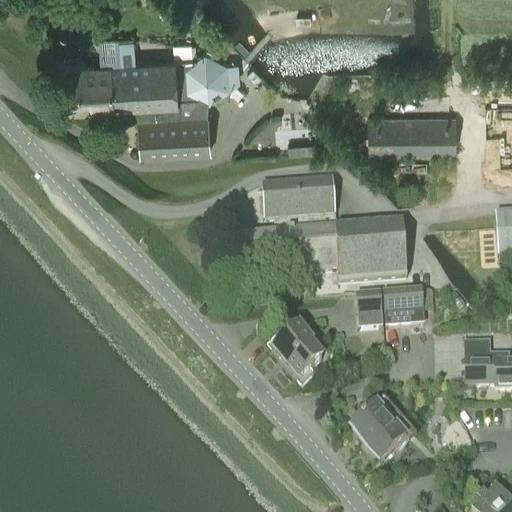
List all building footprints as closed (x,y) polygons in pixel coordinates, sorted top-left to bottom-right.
[(138,121),(141,157),(209,153),(207,117),(207,104),(210,103),(229,89),(227,64),(204,52),(196,57),(196,59),(174,61),(119,65),(117,41),(98,42),(100,66),(66,69),(70,113),(139,107),(140,121),(138,121)] [(367,155),(455,154),(455,118),(367,119),(367,155)] [(337,286),(406,281),(402,227),(334,232),(331,183),(263,188),(265,224),(274,224),(275,236),(231,239),(234,281),(337,274),(337,286)] [(511,216),(494,218),(497,262),(511,260),(511,216)] [(421,294),(383,297),(385,329),(423,326),(421,294)] [(379,297),(356,299),(357,319),(380,317),(379,297)] [(301,382),(310,375),(322,364),(310,350),(314,347),(300,331),(275,352),(301,382)] [(464,388),(496,387),(496,392),(511,391),(511,366),(508,367),(508,357),(489,357),(489,345),(463,346),(464,388)] [(351,434),(379,467),(405,444),(377,411),(351,434)] [(452,438),(441,450),(453,461),(465,449),(452,438)] [(511,511),(511,510),(497,493),(488,501),(487,501),(480,507),(481,508),(475,511),(511,511)]
